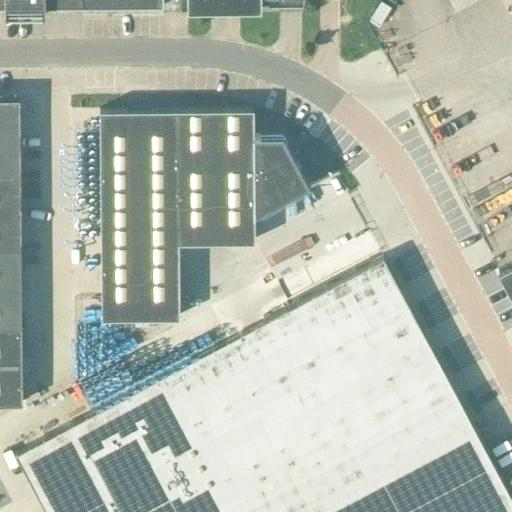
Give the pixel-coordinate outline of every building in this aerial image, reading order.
[(163,5),(163,0),(0,0),(0,6),(5,6),(5,15),(46,14),(46,6),(163,5)] [(261,8),(261,0),(187,0),(187,9),(261,8)] [(0,400),(22,400),(21,248),(20,95),(0,94),(0,400)] [(254,212),(309,182),(282,133),(254,133),(254,106),(100,107),(101,315),(179,315),(179,239),(254,239),(254,212)] [(511,511),(511,494),(383,253),(206,348),(201,340),(193,344),(197,353),(15,450),(48,511),(511,511)] [(511,260),(497,268),(511,295),(511,260)]
